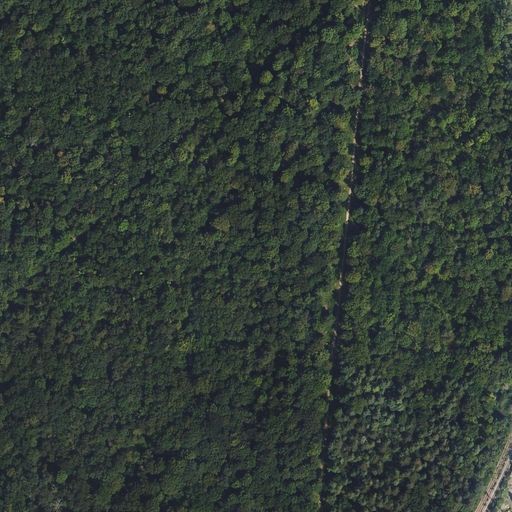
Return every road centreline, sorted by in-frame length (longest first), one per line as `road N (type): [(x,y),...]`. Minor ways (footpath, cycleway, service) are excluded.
road 1 (track): [(511,224),(0,131)]
road 2 (track): [(367,0),(319,511)]
road 3 (track): [(0,311),(481,414)]
road 4 (track): [(339,0),(32,279),(0,321)]
road 5 (track): [(0,389),(229,511)]
